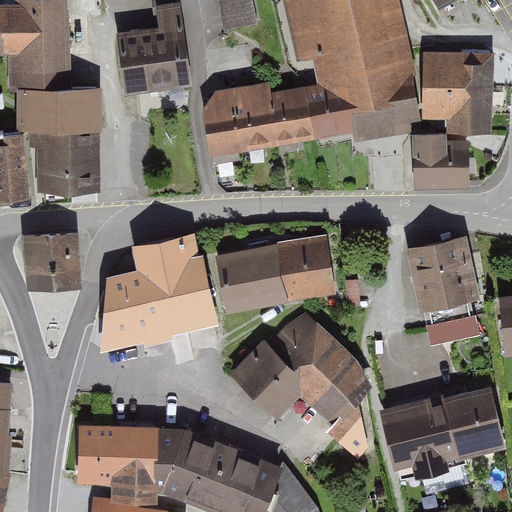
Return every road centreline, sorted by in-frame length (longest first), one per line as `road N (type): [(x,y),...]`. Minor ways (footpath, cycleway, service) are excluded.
road 1 (unclassified): [(128,226),(216,211),(511,211)]
road 2 (residential): [(98,23),(128,226)]
road 3 (unclassified): [(51,404),(104,255),(128,226)]
road 4 (unclassified): [(51,404),(31,328),(0,260)]
road 5 (unclassified): [(0,231),(43,218),(128,226)]
